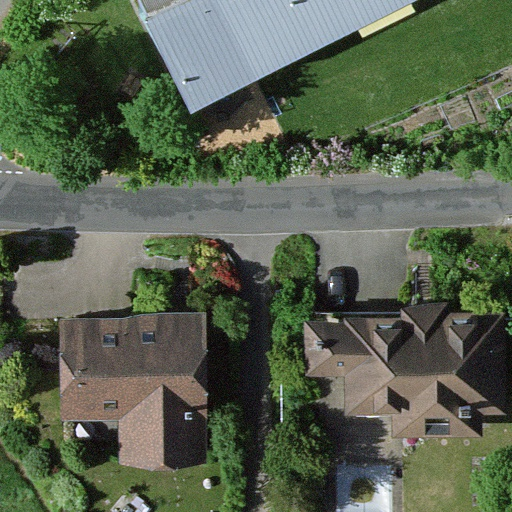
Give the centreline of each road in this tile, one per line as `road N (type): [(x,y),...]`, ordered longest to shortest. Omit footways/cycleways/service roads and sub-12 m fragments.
road 1 (residential): [(252,208),(250,511)]
road 2 (unclassified): [(511,200),(252,208)]
road 3 (unclassified): [(252,208),(0,202)]
